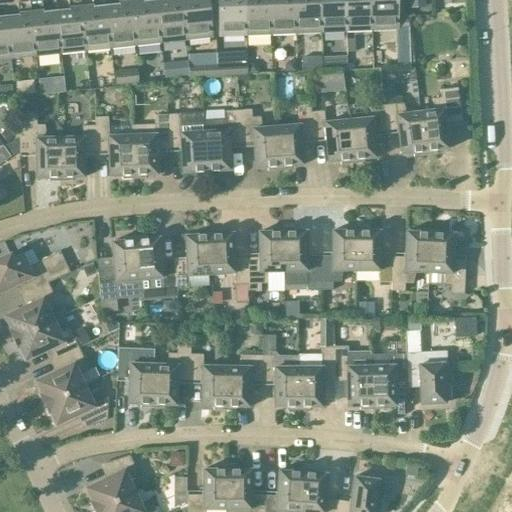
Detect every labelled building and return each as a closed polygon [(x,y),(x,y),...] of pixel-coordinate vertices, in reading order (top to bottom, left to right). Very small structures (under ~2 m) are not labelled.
[(67,0),(69,10),(56,11),(61,53),(86,51),(80,0),(67,0)] [(80,0),(86,51),(111,48),(106,6),(94,7),(92,0),(80,0)] [(118,0),(119,5),(106,6),(111,48),(136,45),(130,0),(118,0)] [(130,0),(136,45),(161,43),(156,1),(144,2),(143,0),(130,0)] [(162,0),(156,1),(161,43),(186,40),(181,0),(162,0)] [(181,0),(186,40),(211,37),(207,0),(181,0)] [(217,0),(220,37),(245,36),(243,0),(217,0)] [(243,0),(245,36),(271,35),(269,0),(243,0)] [(269,0),(271,35),(296,34),(294,0),(269,0)] [(294,0),(296,34),(321,33),(319,0),(294,0)] [(319,0),(321,33),(346,32),(344,0),(319,0)] [(344,0),(346,32),(371,31),(370,0),(344,0)] [(370,0),(371,31),(397,30),(395,0),(370,0)] [(423,0),(409,0),(410,9),(424,8),(423,0)] [(43,13),(42,1),(30,2),(36,56),(61,53),(56,11),(43,13)] [(17,3),(18,16),(6,17),(10,59),(36,56),(30,2),(17,3)] [(0,59),(10,59),(6,17),(0,17),(0,59)] [(247,75),(246,64),(217,65),(218,77),(247,75)] [(189,79),(190,79),(218,77),(217,65),(189,67),(189,79)] [(137,71),(114,73),(115,86),(138,83),(137,71)] [(432,112),(419,114),(425,157),(436,155),(436,152),(448,150),(445,125),(462,123),(457,89),(440,91),(441,99),(433,100),(432,112)] [(395,105),(382,107),(385,132),(398,131),(401,156),(413,155),(414,158),(425,157),(419,114),(406,115),(402,104),(395,105)] [(299,126),(276,128),(279,171),(291,171),(290,167),(303,166),(301,141),(313,139),(311,114),(310,106),(297,107),(299,126)] [(371,119),(348,122),(352,165),(363,164),(363,160),(376,159),(373,133),(385,132),(382,107),(370,108),(371,119)] [(251,110),(239,111),(241,145),(253,144),(255,170),(267,169),(268,172),(279,171),(276,128),(263,129),(260,118),(252,118),(251,110)] [(226,120),(203,121),(206,176),(218,176),(218,172),(230,172),(229,146),(241,145),(239,111),(226,112),(226,120)] [(324,112),(311,114),(313,139),(325,138),(328,164),(340,163),(341,166),(352,165),(348,122),(325,124),(324,112)] [(36,113),(19,114),(20,154),(36,154),(36,179),(49,179),(49,182),(60,182),(60,139),(46,139),(44,126),(37,126),(36,113)] [(180,115),(167,116),(168,149),(181,149),(182,174),(195,174),(195,177),(206,176),(203,121),(202,121),(202,113),(180,115)] [(154,126),(131,127),(131,137),(132,137),(134,180),(145,180),(145,176),(157,176),(156,150),(168,149),(167,116),(154,116),(154,126)] [(108,118),(95,118),(95,126),(96,152),(108,152),(109,178),(122,177),(122,181),(134,180),(132,137),(131,137),(109,137),(108,118)] [(83,138),(60,139),(60,182),(72,182),(72,179),(84,178),(84,153),(96,152),(95,126),(82,127),(83,138)] [(0,164),(10,158),(3,147),(0,149),(0,164)] [(270,273),(283,273),(282,229),(271,230),(271,233),(258,233),(259,259),(246,260),(248,285),(247,285),(248,293),(261,293),(260,285),(269,285),(270,273)] [(307,292),(319,292),(319,258),(307,258),(306,232),(294,233),(294,229),(282,229),(283,273),(306,272),(307,292)] [(332,258),(319,258),(319,292),(332,292),(332,284),(341,284),(343,272),(356,272),(356,229),(345,229),(344,232),(332,232),(332,258)] [(367,229),(356,229),(356,272),(379,272),(378,284),(391,284),(392,258),(380,258),(380,232),(367,232),(367,229)] [(413,285),(415,274),(428,274),(430,231),(418,230),(418,234),(406,233),(404,259),(392,258),(391,284),(391,292),(404,293),(404,285),(413,285)] [(441,235),(441,231),(430,231),(428,274),(427,286),(450,287),(450,295),(463,295),(465,261),(452,261),(454,235),(441,235)] [(188,277),(211,276),(208,232),(197,233),(197,236),(185,237),(186,263),(174,264),(176,289),(189,289),(188,277)] [(220,232),(208,232),(211,276),(234,274),(235,286),(247,285),(248,285),(246,260),(234,260),(233,234),(220,235),(220,232)] [(163,290),(164,298),(176,297),(176,289),(174,264),(161,264),(159,239),(146,240),(146,237),(135,238),(139,281),(152,280),(155,291),(163,290)] [(101,311),(117,309),(116,295),(125,294),(126,282),(139,281),(135,238),(123,239),(124,242),(111,243),(114,269),(97,270),(99,296),(101,311)] [(0,293),(20,284),(25,294),(48,284),(70,274),(69,272),(60,252),(38,263),(32,250),(22,255),(12,260),(10,255),(0,259),(0,293)] [(30,305),(4,317),(10,330),(9,331),(13,340),(53,321),(44,303),(54,298),(48,284),(25,294),(30,305)] [(452,318),(452,336),(474,335),(473,317),(452,318)] [(53,321),(13,340),(17,349),(19,348),(25,361),(51,349),(56,360),(79,349),(69,328),(58,333),(53,321)] [(152,406),(152,408),(163,409),(163,406),(176,407),(177,381),(189,381),(189,377),(190,356),(190,348),(177,347),(177,355),(169,355),(166,366),(153,366),(153,377),(152,406)] [(61,370),(35,382),(41,395),(40,396),(44,405),(84,386),(78,375),(89,370),(79,349),(56,360),(61,370)] [(321,356),(297,356),(298,369),(298,377),(298,409),(298,411),(309,411),(309,408),(322,408),(322,383),(334,383),(334,377),(334,349),(321,349),(321,356)] [(346,349),(334,349),(334,377),(334,383),(346,383),(347,408),(360,408),(360,410),(371,410),(371,408),(370,377),(370,368),(370,355),(370,352),(346,352),(346,349)] [(262,377),(262,383),(274,383),(274,409),(286,409),(286,411),(298,411),(298,409),(298,377),(298,369),(297,356),(278,357),(274,352),(269,352),(269,357),(262,357),(262,377)] [(117,377),(117,379),(129,379),(128,405),(140,405),(140,408),(152,408),(152,406),(153,377),(153,366),(130,365),(131,353),(118,353),(117,377)] [(446,353),(405,354),(406,355),(407,377),(407,381),(419,381),(420,406),(445,405),(445,402),(450,402),(450,385),(444,385),(443,377),(443,365),(446,365),(446,353)] [(405,354),(370,355),(370,368),(370,377),(371,408),(371,410),(383,410),(383,407),(395,407),(394,381),(407,381),(407,377),(406,355),(405,354)] [(189,377),(189,381),(201,382),(201,407),(213,408),(213,411),(225,411),(225,408),(225,377),(225,368),(202,368),(203,356),(190,356),(189,377)] [(225,408),(225,411),(236,411),(236,408),(249,408),(249,383),(262,383),(262,377),(262,357),(241,357),(239,368),(225,368),(225,377),(225,408)] [(84,386),(44,405),(48,414),(50,413),(56,426),(81,414),(88,427),(107,421),(108,401),(106,397),(92,404),(84,386)] [(92,502),(90,503),(94,511),(134,493),(129,482),(139,477),(129,456),(105,464),(111,477),(86,489),(92,502)] [(187,496),(186,511),(203,511),(204,511),(227,511),(227,467),(215,467),(215,471),(203,471),(203,497),(187,496)] [(227,511),(226,511),(262,511),(264,497),(251,497),(251,471),(238,471),(238,467),(227,467),(227,511)] [(299,511),(303,469),(290,468),(290,473),(278,472),(276,498),(264,497),(263,511),(299,511)] [(303,469),(299,511),(336,511),(337,502),(324,501),(326,475),(313,475),(313,470),(303,469)] [(337,502),(336,511),(373,511),(375,499),(380,500),(382,484),(378,483),(378,482),(353,478),(350,504),(337,502)] [(155,511),(150,500),(139,504),(134,493),(94,511),(155,511)]
